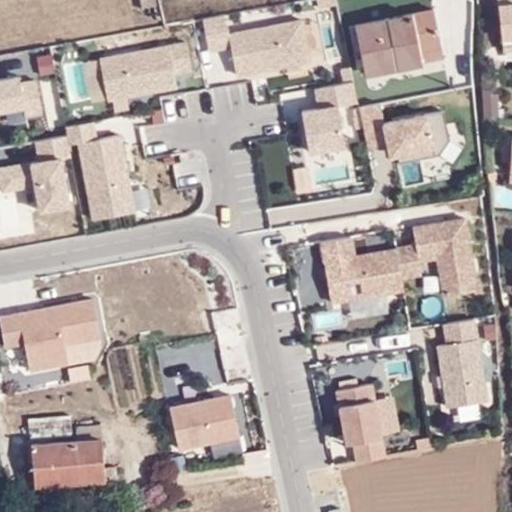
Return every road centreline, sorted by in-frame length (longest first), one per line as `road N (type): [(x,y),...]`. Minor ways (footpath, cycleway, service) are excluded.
road 1 (residential): [(305,511),(258,277),(232,240),(220,236)]
road 2 (residential): [(220,236),(197,228),(0,263)]
